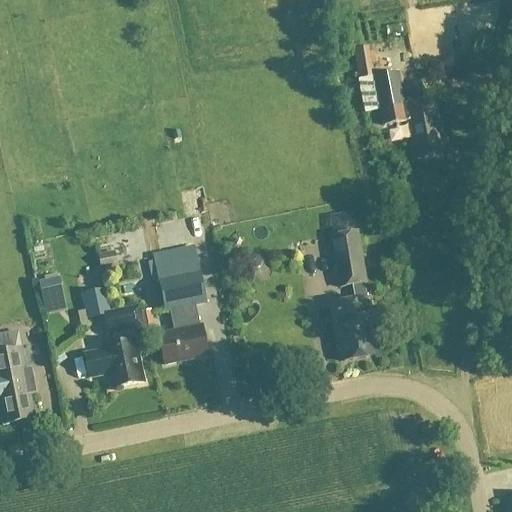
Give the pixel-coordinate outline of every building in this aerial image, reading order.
[(363,116),(379,113),(382,129),(394,126),(395,127),(406,125),(406,129),(409,129),(411,143),(409,143),(413,163),(445,157),(434,101),(403,107),(397,76),(357,84),(363,116)] [(339,340),(342,359),(343,365),(376,359),(366,303),(365,303),(362,287),(364,287),(355,236),(330,241),(339,291),(350,289),(353,305),(329,309),(334,341),(339,340)] [(153,264),(160,296),(164,314),(170,313),(175,335),(157,339),(163,369),(207,360),(201,330),(198,331),(194,309),(204,307),(194,256),(153,264)] [(102,294),(83,299),(88,320),(107,316),(102,294)] [(131,333),(141,331),(137,311),(102,318),(106,338),(116,336),(118,348),(102,351),(103,354),(82,358),(87,382),(108,378),(111,393),(142,386),(131,333)] [(0,412),(3,427),(34,421),(28,391),(32,391),(29,378),(25,379),(20,351),(11,353),(10,351),(4,353),(5,354),(0,355),(0,412)]
